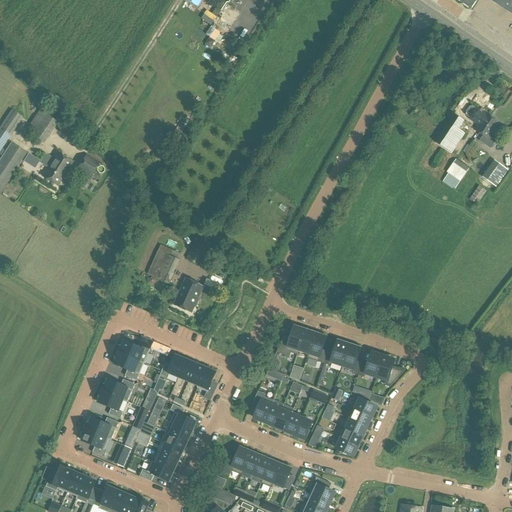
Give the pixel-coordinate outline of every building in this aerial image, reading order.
[(511,0),(456,0),(471,10),(477,0),(490,0),(511,14),(511,0)] [(217,17),(221,11),(216,7),(212,14),(217,17)] [(470,107),(466,113),(467,116),(470,119),(478,124),(474,130),(479,133),(483,136),(480,141),(490,149),(504,129),(500,125),(500,124),(490,117),(486,114),(485,114),(477,109),(474,106),(470,107)] [(10,110),(0,126),(0,150),(21,117),(10,110)] [(45,112),(35,126),(41,130),(37,137),(49,145),(63,124),(45,112)] [(445,149),(464,121),(454,114),(435,143),(445,149)] [(454,136),(449,147),(464,154),(469,143),(454,136)] [(11,143),(0,159),(0,191),(26,153),(11,143)] [(46,155),(40,164),(47,168),(41,176),(56,186),(72,163),(57,153),(53,159),(46,155)] [(85,155),(76,170),(90,179),(99,164),(85,155)] [(456,160),(447,172),(461,181),(469,169),(456,160)] [(494,160),(482,177),(496,187),(508,170),(494,160)] [(479,186),(470,199),(476,204),(486,191),(479,186)] [(199,266),(210,245),(198,238),(187,259),(199,266)] [(170,284),(180,260),(178,260),(169,256),(159,280),(170,284)] [(186,279),(174,305),(191,313),(194,307),(197,300),(203,287),(186,279)] [(299,350),(305,331),(295,327),(291,339),(284,337),(277,353),(290,357),(291,353),(298,355),(299,351),(299,350)] [(309,353),(315,334),(305,331),(299,350),(299,351),(309,354),(309,353)] [(324,364),(328,352),(322,350),(326,338),(315,334),(309,353),(309,354),(307,358),(324,364)] [(120,348),(118,353),(144,364),(153,342),(141,337),(137,347),(124,342),(122,348),(120,348)] [(342,366),(349,346),(338,342),(334,354),(328,352),(324,364),(330,366),(331,363),(342,366)] [(358,375),(362,364),(356,362),(360,350),(349,346),(342,366),(353,370),(352,373),(358,375)] [(117,359),(115,365),(128,371),(125,376),(137,381),(144,364),(118,353),(116,358),(117,359)] [(377,378),(383,358),(372,354),(368,366),(362,364),(358,375),(364,377),(366,374),(377,378)] [(165,364),(160,375),(166,378),(168,374),(179,378),(186,360),(175,356),(171,366),(165,364)] [(389,388),(405,371),(405,370),(403,372),(392,368),(395,361),(383,358),(377,378),(387,381),(386,385),(390,386),(389,387),(389,388)] [(186,360),(179,378),(188,382),(196,364),(186,360)] [(196,364),(188,382),(198,386),(197,388),(206,369),(196,364)] [(206,369),(197,388),(207,393),(205,398),(211,401),(219,385),(212,382),(216,373),(206,369)] [(104,386),(102,391),(128,402),(135,385),(124,380),(121,386),(108,380),(105,386),(104,386)] [(150,389),(148,394),(156,398),(157,396),(158,394),(154,391),(150,389)] [(313,390),(310,398),(318,401),(321,394),(313,390)] [(101,397),(98,403),(111,409),(109,415),(120,420),(123,413),(119,412),(123,401),(128,403),(128,402),(102,391),(99,397),(101,397)] [(265,423),(272,406),(274,401),(263,397),(264,395),(258,392),(252,404),(259,407),(254,419),(265,423)] [(376,408),(358,399),(352,409),(355,410),(372,418),(376,408)] [(175,413),(170,423),(192,433),(197,423),(182,416),(185,410),(173,405),(171,411),(175,413)] [(275,427),(282,410),(272,406),(265,423),(275,427)] [(285,431),(292,414),(294,410),(284,406),(282,410),(275,427),(285,431)] [(355,410),(350,420),(367,427),(372,418),(355,410)] [(295,436),(302,419),(292,414),(285,431),(295,436)] [(88,424),(85,429),(109,440),(112,441),(116,429),(119,423),(107,418),(105,424),(92,419),(89,425),(88,424)] [(322,418),(318,425),(326,429),(329,422),(322,418)] [(305,440),(312,423),(302,419),(295,436),(305,440)] [(367,427),(350,420),(346,429),(362,437),(367,427)] [(166,432),(166,433),(187,443),(192,433),(170,423),(166,432)] [(324,430),(318,426),(312,438),(319,441),(324,430)] [(85,435),(82,441),(95,447),(93,453),(104,458),(107,452),(105,451),(109,440),(85,429),(83,435),(85,435)] [(362,437),(346,429),(341,439),(358,447),(362,437)] [(166,433),(161,442),(183,453),(187,443),(166,433)] [(358,447),(341,439),(336,449),(343,452),(342,453),(342,454),(346,455),(347,454),(353,457),(358,447)] [(165,445),(161,454),(178,462),(183,453),(161,442),(161,443),(165,445)] [(140,450),(136,448),(134,454),(138,456),(140,457),(142,453),(141,452),(140,452),(140,450)] [(228,457),(221,472),(229,476),(231,471),(241,476),(243,471),(251,453),(240,449),(236,460),(228,457)] [(253,475),(261,457),(251,453),(243,471),(253,475)] [(152,462),(156,464),(174,472),(178,462),(161,454),(157,464),(152,462)] [(263,479),(271,461),(261,457),(253,475),(251,480),(261,484),(263,479)] [(273,483),(281,465),(271,461),(263,479),(261,484),(272,488),(274,484),(273,484),(273,483)] [(66,469),(67,469),(56,464),(53,470),(47,468),(42,479),(48,482),(46,487),(57,492),(58,489),(66,469)] [(143,470),(140,477),(151,482),(154,475),(166,481),(169,482),(174,472),(156,464),(152,474),(143,470)] [(295,478),(289,475),(291,470),(281,465),(273,483),(273,484),(274,484),(284,488),(290,491),(295,478)] [(68,493),(76,473),(66,469),(58,489),(68,493)] [(77,497),(86,478),(76,473),(68,493),(77,497)] [(317,477),(309,494),(313,496),(314,496),(330,503),(335,493),(329,490),(331,484),(317,477)] [(95,502),(100,490),(94,488),(96,482),(86,478),(77,497),(76,499),(87,504),(89,499),(95,502)] [(105,511),(110,511),(119,492),(108,487),(106,493),(100,490),(95,502),(93,505),(100,508),(99,509),(105,511)] [(224,491),(220,500),(232,505),(236,496),(233,495),(228,492),(224,491)] [(121,511),(129,496),(119,492),(110,511),(121,511)] [(132,511),(138,500),(129,496),(121,511),(132,511)] [(313,496),(309,505),(323,511),(326,511),(330,503),(314,496),(313,496)] [(290,497),(287,503),(293,506),(296,499),(293,498),(290,497)] [(150,511),(147,510),(149,504),(138,499),(138,500),(132,511),(150,511)] [(266,501),(263,509),(270,511),(273,504),(266,501)] [(323,511),(309,505),(304,503),(300,511),(323,511)]
